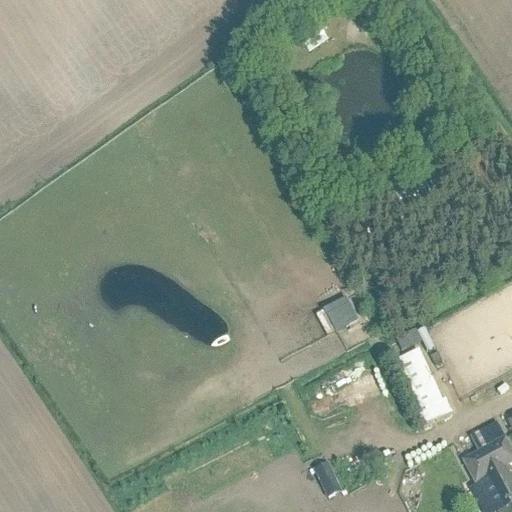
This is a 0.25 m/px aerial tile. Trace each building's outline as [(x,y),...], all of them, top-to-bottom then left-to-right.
[(350,328),(358,324),(348,304),(339,308),(350,328)] [(402,356),(422,346),(416,334),(396,344),(402,356)] [(419,353),(391,367),(423,432),(452,417),(445,403),(444,404),(419,353)] [(395,383),(379,390),(386,404),(401,397),(395,383)] [(350,411),(362,406),(356,391),(344,395),(350,411)] [(485,443),(481,446),(472,450),(475,456),(460,465),(472,488),(482,483),(496,511),(511,511),(511,487),(505,471),(511,467),(511,456),(504,441),(488,450),(485,443)]
